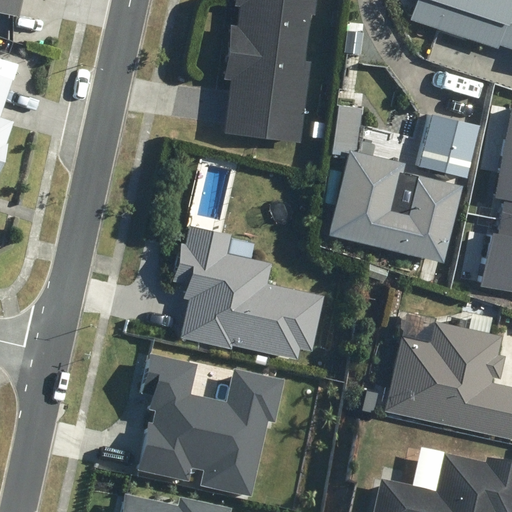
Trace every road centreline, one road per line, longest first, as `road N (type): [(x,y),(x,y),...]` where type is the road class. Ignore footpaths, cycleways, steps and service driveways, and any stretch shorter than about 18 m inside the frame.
road 1 (residential): [(52,352),(125,0)]
road 2 (residential): [(16,511),(52,352)]
